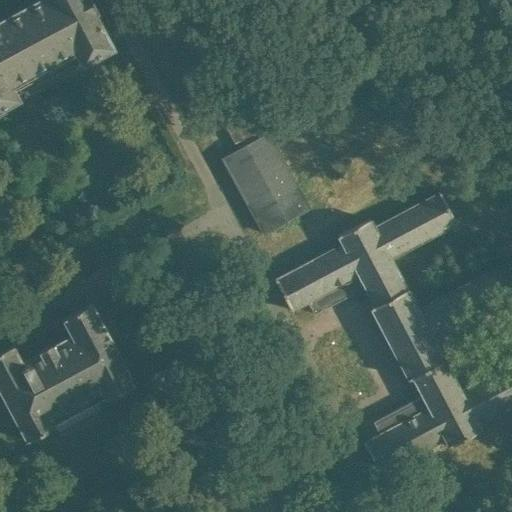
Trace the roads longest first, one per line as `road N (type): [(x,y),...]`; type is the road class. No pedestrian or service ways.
road 1 (residential): [(332,511),(355,455),(108,0)]
road 2 (unknown): [(414,173),(433,93),(438,0)]
